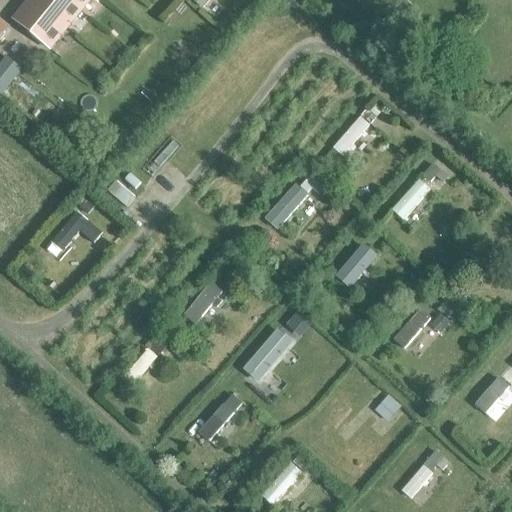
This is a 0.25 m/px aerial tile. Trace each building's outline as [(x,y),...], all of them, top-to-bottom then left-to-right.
[(33,0),(15,22),(51,51),(92,0),(33,0)] [(191,0),(191,1),(202,11),(211,0),(191,0)] [(0,42),(9,31),(0,23),(0,42)] [(360,119),(334,151),(343,158),(369,127),(360,119)] [(433,167),(423,178),(431,184),(437,178),(444,185),(448,180),(433,167)] [(324,189),(310,177),(301,189),(308,195),(312,190),(319,196),(324,189)] [(116,182),(107,190),(127,207),(135,197),(116,182)] [(419,182),(392,213),(403,222),(430,192),(419,182)] [(297,192),(271,221),(281,229),(286,223),(288,226),(293,220),(290,218),(297,210),(300,213),(305,207),(302,204),(306,200),(297,192)] [(78,214),(52,245),(62,254),(80,233),(95,246),(104,236),(78,214)] [(510,235),(495,222),(460,261),(475,274),(510,235)] [(228,260),(219,271),(230,280),(239,269),(228,260)] [(211,284),(185,318),(196,327),(213,306),(217,309),(221,304),(217,301),(223,294),(211,284)] [(484,315),(495,303),(484,294),(473,306),(484,315)] [(404,351),(431,320),(421,311),(394,342),(404,351)] [(298,314),(287,328),(301,339),(312,325),(298,314)] [(159,357),(170,346),(162,338),(159,341),(156,337),(146,347),(150,352),(152,350),(159,357)] [(282,337),(256,368),(265,375),(292,344),(282,337)] [(158,360),(149,351),(122,380),(131,388),(149,369),(152,372),(156,367),(153,365),(158,360)] [(499,380),(475,407),(485,416),(500,400),(503,403),(508,397),(505,394),(510,389),(499,380)] [(337,437),(371,397),(360,387),(326,427),(337,437)] [(209,444),(242,406),(233,397),(199,435),(209,444)] [(388,397),(376,412),(389,424),(402,409),(388,397)] [(436,453),(402,493),(411,501),(433,476),(432,475),(437,468),(443,473),(449,465),(443,461),(444,460),(436,453)] [(311,478),(316,471),(307,464),(308,463),(299,456),(293,464),(301,470),(311,478)] [(273,508),(302,475),(291,466),(262,499),(273,508)]
